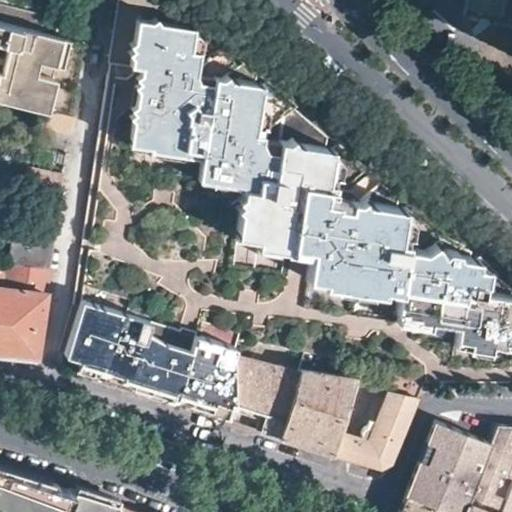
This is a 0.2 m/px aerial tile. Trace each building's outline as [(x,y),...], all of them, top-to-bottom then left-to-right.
[(163,0),(111,0),(108,19),(103,48),(101,59),(136,64),(123,140),(147,144),(197,151),(196,159),(194,169),(242,177),(240,185),(234,233),(255,236),(309,244),(307,255),(303,276),(322,278),(352,282),(381,286),(397,289),(393,311),(427,318),(454,322),(452,335),(471,338),(469,344),(488,347),(489,340),(510,343),(511,325),(511,294),(495,291),(498,269),(491,268),(490,259),(469,252),(454,253),(448,244),(438,250),(410,242),(417,209),(396,202),(367,201),(348,208),(347,190),(336,186),(342,148),(320,146),(287,143),(288,151),(273,152),(264,133),(269,105),(269,81),(254,79),(220,76),(203,77),(208,37),(204,34),(188,19),(163,0)] [(511,0),(465,0),(463,12),(511,24),(511,0)] [(63,35),(40,30),(0,19),(0,96),(40,107),(45,108),(63,35)] [(72,115),(45,108),(40,107),(36,125),(69,132),(72,115)] [(197,151),(147,144),(145,152),(196,159),(197,151)] [(26,164),(21,183),(58,194),(62,173),(26,164)] [(242,177),(194,169),(193,176),(208,177),(208,181),(240,185),(242,177)] [(18,212),(19,204),(0,202),(0,219),(10,221),(22,223),(54,226),(56,207),(25,205),(24,212),(18,212)] [(54,226),(22,223),(10,221),(6,262),(48,267),(54,226)] [(309,244),(255,236),(253,247),(307,255),(309,244)] [(37,356),(48,267),(6,262),(0,260),(0,352),(8,354),(14,354),(37,356)] [(352,282),(322,278),(321,282),(334,284),(333,288),(351,291),(352,282)] [(381,286),(352,282),(351,291),(368,293),(368,288),(381,290),(381,286)] [(79,356),(74,372),(85,375),(88,376),(111,382),(164,399),(169,400),(204,411),(207,412),(211,413),(216,394),(236,401),(234,352),(236,345),(194,332),(191,341),(177,335),(181,328),(156,319),(84,296),(75,321),(65,351),(79,356)] [(427,318),(393,311),(392,318),(427,323),(427,318)] [(181,323),(181,328),(177,335),(191,341),(194,332),(196,328),(181,323)] [(471,338),(452,335),(450,341),(469,344),(471,338)] [(488,347),(469,344),(468,350),(487,353),(488,347)] [(234,352),(236,401),(269,409),(267,419),(263,429),(280,434),(300,369),(234,352)] [(301,366),(300,369),(280,434),(333,450),(340,429),(355,375),(301,366)] [(386,378),(368,421),(375,424),(392,381),(386,378)] [(362,435),(340,429),(333,450),(338,452),(352,456),(382,465),(390,461),(419,391),(392,381),(375,424),(368,421),(362,421),(360,422),(358,424),(357,427),(358,430),(359,432),(362,435)] [(269,409),(236,401),(235,409),(267,419),(269,409)] [(461,511),(490,439),(436,418),(398,511),(461,511)] [(511,511),(511,424),(496,423),(490,439),(461,511),(511,511)] [(0,511),(63,511),(73,488),(50,481),(15,470),(0,465),(0,511)] [(94,494),(73,488),(63,511),(111,511),(115,502),(94,494)] [(142,511),(115,502),(111,511),(142,511)]
